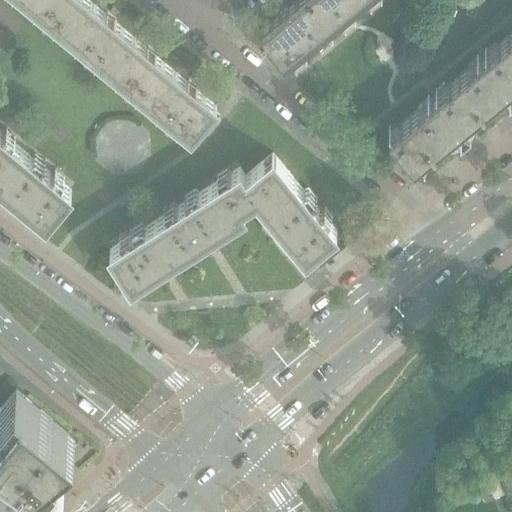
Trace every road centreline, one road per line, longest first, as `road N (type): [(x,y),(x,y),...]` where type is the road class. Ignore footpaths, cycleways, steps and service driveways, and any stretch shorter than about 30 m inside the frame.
road 1 (residential): [(433,241),(402,201),(190,21)]
road 2 (secondary): [(433,241),(213,420)]
road 3 (secondary): [(240,451),(458,272)]
road 4 (tertiary): [(213,420),(0,241)]
road 5 (tertiary): [(0,322),(159,465)]
